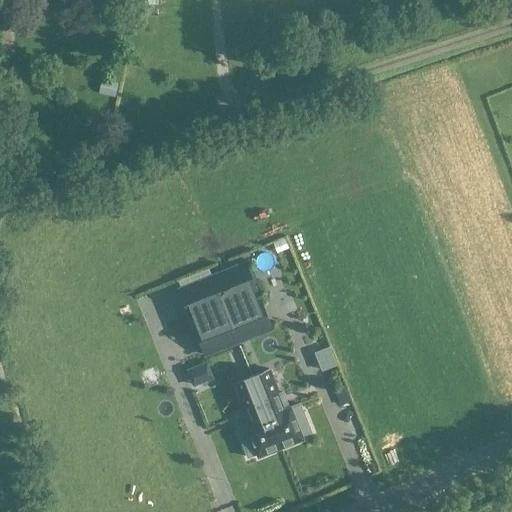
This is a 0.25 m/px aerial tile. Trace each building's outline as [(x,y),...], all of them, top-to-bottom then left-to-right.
[(246,264),(213,277),(239,342),(272,329),(261,301),(257,302),(254,293),(257,292),(246,264)] [(205,355),(239,342),(213,277),(179,290),(191,318),(194,317),(198,326),(194,327),(205,355)] [(302,348),(312,345),(304,318),(294,321),(302,348)] [(212,378),(206,364),(188,371),(194,385),(212,378)] [(311,432),(300,404),(289,408),(283,393),(279,394),(269,369),(252,376),(281,449),(303,440),(302,436),(311,432)] [(281,449),(252,376),(235,382),(245,408),(241,409),(247,425),(237,429),(248,457),(257,454),(259,457),(281,449)] [(156,378),(132,385),(136,398),(161,391),(156,378)]
